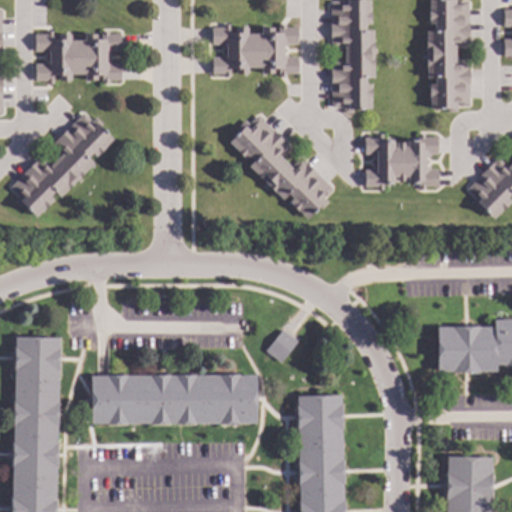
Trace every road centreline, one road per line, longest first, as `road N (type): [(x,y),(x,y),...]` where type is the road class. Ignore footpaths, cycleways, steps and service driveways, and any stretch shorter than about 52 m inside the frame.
road 1 (residential): [(0,289),(86,270),(162,267),(258,271),(323,298),(354,324),(377,360),(391,511)]
road 2 (residential): [(162,0),(162,267)]
